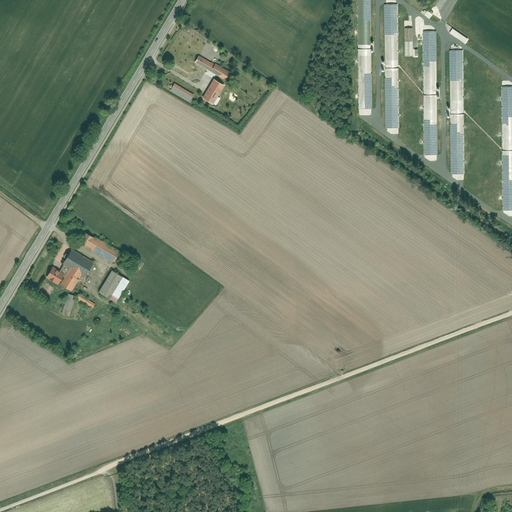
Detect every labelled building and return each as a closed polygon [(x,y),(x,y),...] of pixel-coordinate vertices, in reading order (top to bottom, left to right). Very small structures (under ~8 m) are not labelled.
[(371,0),(357,0),(358,114),(372,114),(371,0)] [(399,3),(385,3),(386,131),(399,131),(399,3)] [(404,22),(404,57),(415,56),(414,21),(404,22)] [(437,27),(424,27),(424,155),(438,155),(437,27)] [(452,28),(448,33),(464,43),(467,39),(452,28)] [(464,51),(450,51),(451,178),(464,178),(464,51)] [(200,55),(196,63),(225,80),(230,72),(200,55)] [(214,79),(202,99),(214,105),(225,86),(214,79)] [(511,82),(502,83),(502,210),(511,210),(511,82)] [(175,83),(170,90),(190,102),(194,95),(175,83)] [(96,236),(89,247),(116,262),(122,252),(96,236)] [(94,262),(72,249),(64,263),(85,277),(94,262)] [(53,266),(46,277),(58,284),(65,273),(53,266)] [(73,291),(82,275),(71,268),(61,285),(73,291)] [(114,270),(101,292),(118,303),(132,281),(114,270)] [(76,296),(68,294),(62,315),(70,317),(76,296)] [(80,294),(76,299),(92,310),(96,305),(80,294)]
